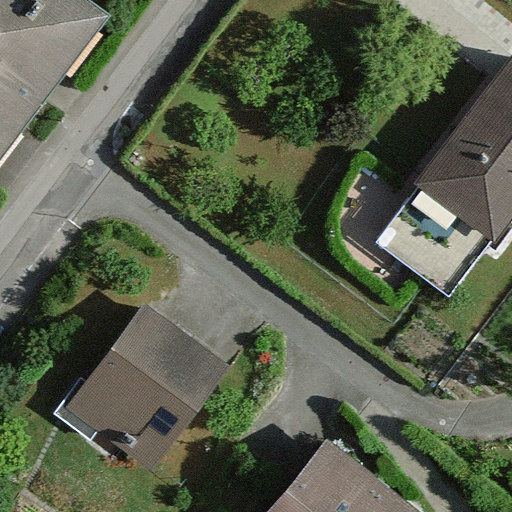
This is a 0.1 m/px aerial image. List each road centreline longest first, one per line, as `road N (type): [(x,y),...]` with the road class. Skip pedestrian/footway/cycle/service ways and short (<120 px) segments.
road 1 (residential): [(70,158),(384,390),(454,417),(511,413)]
road 2 (residential): [(70,158),(191,0)]
